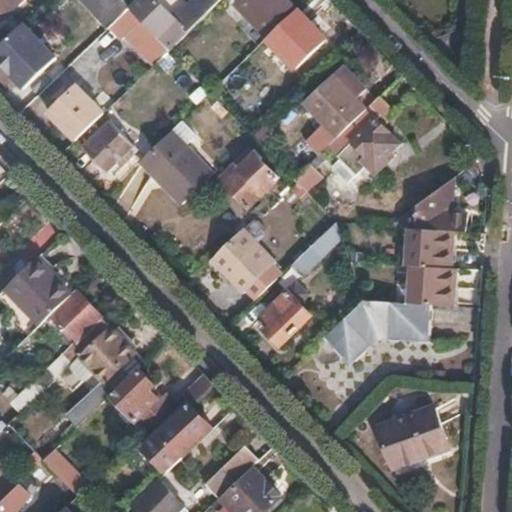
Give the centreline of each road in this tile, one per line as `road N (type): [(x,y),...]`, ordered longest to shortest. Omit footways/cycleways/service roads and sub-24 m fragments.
road 1 (residential): [(369,511),(0,127)]
road 2 (residential): [(511,271),(494,511)]
road 3 (residential): [(368,0),(511,149)]
